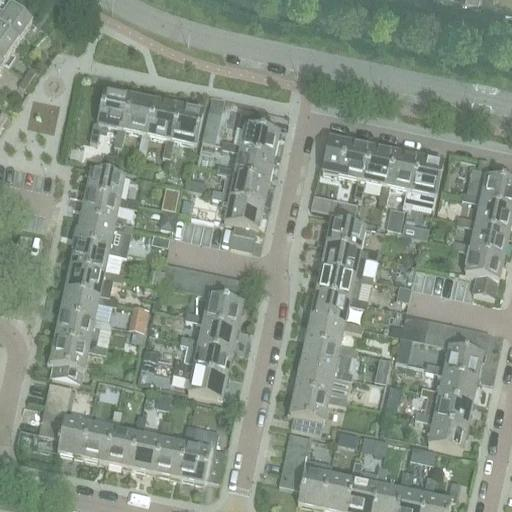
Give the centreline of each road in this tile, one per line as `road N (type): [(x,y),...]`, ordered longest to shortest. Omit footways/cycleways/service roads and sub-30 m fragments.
road 1 (tertiary): [(511,106),(249,52),(178,32),(111,0)]
road 2 (residential): [(232,511),(307,121)]
road 3 (residential): [(511,164),(307,121)]
road 4 (residential): [(152,511),(0,480)]
road 5 (residential): [(483,511),(511,383)]
road 6 (residential): [(0,456),(14,372),(0,329)]
